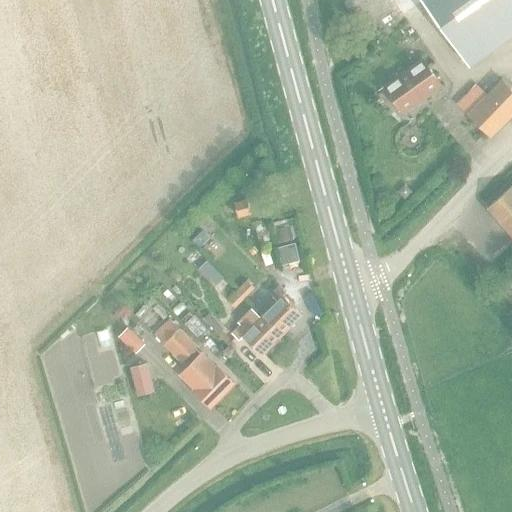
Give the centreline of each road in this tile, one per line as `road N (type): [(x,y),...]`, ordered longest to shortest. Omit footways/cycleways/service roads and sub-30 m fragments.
road 1 (secondary): [(349,287),(271,0)]
road 2 (unclassified): [(349,287),(388,272),(511,154)]
road 3 (residential): [(329,421),(302,388),(276,384),(230,432),(232,453)]
road 4 (secondary): [(383,409),(349,287)]
